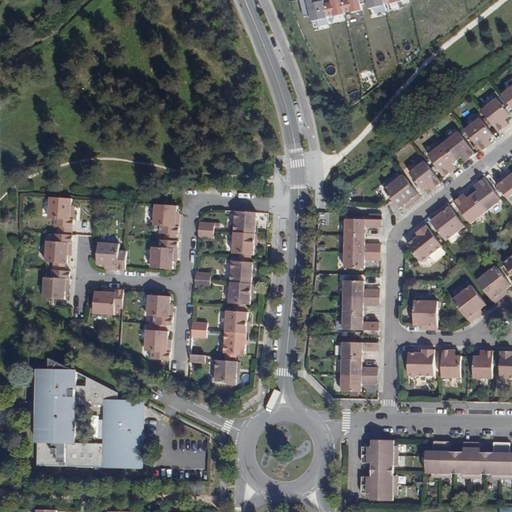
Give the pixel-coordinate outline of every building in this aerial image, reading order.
[(298,0),(303,18),(307,17),(309,25),(328,21),(327,18),(330,18),(331,19),(344,17),(343,13),(349,12),(349,15),(362,12),(362,9),(366,8),(368,11),(385,7),(384,4),(388,4),(388,6),(402,3),(401,0),(298,0)] [(511,87),(502,95),(511,107),(511,87)] [(498,99),(482,111),(498,132),(504,128),(502,124),(506,122),(504,120),(510,115),(498,99)] [(488,139),(494,135),(481,118),(465,130),(482,152),(488,147),(486,144),(489,141),(488,139)] [(443,144),(458,163),(464,159),(467,156),(469,158),(475,154),(458,132),(443,144)] [(453,167),(458,163),(443,144),(442,144),(428,155),(445,177),(450,173),(448,171),(453,167)] [(441,184),(424,162),(409,173),(422,190),(427,186),(429,188),(433,185),(435,189),(441,184)] [(420,198),(403,175),(384,190),(392,201),(399,209),(405,205),(409,202),(411,204),(420,198)] [(505,176),(495,183),(511,203),(511,175),(511,176),(508,179),(505,176)] [(473,196),(487,213),(501,201),(484,179),(478,183),(481,187),(477,189),(479,192),(473,196)] [(472,225),(487,213),(473,196),(468,200),(466,198),(463,201),(460,197),(454,202),(472,225)] [(74,213),(70,212),(71,205),(72,198),(51,197),(50,218),(56,218),(55,226),(60,226),(72,227),(73,227),(74,213)] [(154,225),(161,226),(160,233),(164,233),(176,234),(178,234),(179,221),(176,221),(176,213),(177,205),(168,205),(156,204),(154,225)] [(446,240),(464,225),(447,204),(438,211),(440,214),(436,217),(431,221),(443,236),(440,238),(443,243),(446,241),(446,240)] [(235,233),(256,234),(256,228),(256,223),(257,213),(237,212),(235,233)] [(345,236),(364,237),(364,228),(381,228),(381,221),(345,220),(345,236)] [(429,259),(429,256),(442,246),(426,225),(416,233),(416,234),(418,236),(414,239),(408,244),(422,262),(423,261),(426,262),(429,259)] [(59,235),(71,236),(72,227),(60,226),(59,235)] [(213,231),(198,230),(198,238),(213,239),(213,231)] [(175,242),(176,234),(164,233),(163,241),(175,242)] [(256,234),(235,233),(234,255),(241,255),(252,256),(255,256),(255,247),(256,234)] [(68,257),(68,249),(72,249),(73,236),(71,236),(59,235),(55,235),(54,242),(48,242),(46,262),(54,262),(66,263),(67,263),(68,257)] [(344,252),(380,253),(380,245),(364,244),(364,237),(345,236),(344,252)] [(159,248),(153,247),(152,268),(172,270),(173,264),(174,255),(177,256),(178,242),(175,242),(163,241),(160,241),(159,248)] [(98,266),(103,266),(112,266),(112,270),(126,271),(127,253),(119,252),(119,246),(99,245),(98,266)] [(380,253),(344,252),(344,269),(363,269),(364,260),(380,260),(380,253)] [(65,272),(66,263),(54,262),(53,271),(65,272)] [(233,283),(253,284),(253,278),(253,273),(254,263),(252,263),(241,262),(234,262),(233,283)] [(504,291),(510,286),(496,268),(478,283),(495,304),(504,296),(501,293),(504,291)] [(52,278),(46,278),(44,298),(65,299),(66,293),(66,285),(69,285),(70,272),(65,272),(53,271),(52,271),(52,278)] [(195,280),(210,281),(210,273),(196,272),(195,280)] [(344,281),(344,297),(379,298),(379,290),(363,290),(363,281),(344,281)] [(252,306),(253,284),(233,283),(231,304),(236,305),(248,305),(252,306)] [(471,323),(479,316),(477,313),(480,310),(486,306),(472,287),(454,302),(471,323)] [(95,313),(115,314),(116,308),(123,308),(125,291),(111,290),(111,293),(101,292),(96,292),(95,313)] [(150,297),(148,317),(154,317),(154,325),(155,325),(165,325),(172,326),(173,313),(169,312),(170,304),(170,299),(150,297)] [(379,298),(344,297),(343,314),(363,314),(363,305),(379,305),(379,298)] [(424,330),(436,330),(436,304),(413,304),(413,326),(421,326),(424,326),(424,330)] [(227,333),(247,334),(248,321),(249,313),(247,313),(236,312),(228,311),(227,333)] [(363,323),(363,314),(343,314),(343,331),(378,332),(379,323),(363,323)] [(192,330),(207,331),(207,324),(193,323),(192,330)] [(171,346),(167,346),(168,337),(168,332),(165,331),(154,331),(147,330),(146,351),(152,351),(151,358),(170,360),(171,346)] [(247,344),(247,334),(227,333),(226,354),(236,354),(246,355),(246,349),(247,344)] [(343,344),(343,359),(362,360),(363,351),(378,351),(378,345),(343,344)] [(418,353),(410,353),(410,376),(412,379),(418,380),(420,376),(435,377),(436,350),(424,350),(423,350),(423,353),(418,353)] [(442,350),(441,378),(460,379),(460,357),(453,358),(453,354),(448,354),(448,350),(442,350)] [(473,379),(493,380),(493,351),(486,351),(485,356),(481,355),(481,358),(474,358),(473,379)] [(511,356),(511,351),(501,351),(500,378),(511,378),(511,356)] [(204,363),(205,356),(190,355),(190,363),(204,363)] [(51,370),(37,370),(36,465),(101,467),(101,463),(135,464),(136,411),(121,411),(121,398),(112,398),(112,389),(82,375),(82,385),(74,385),(74,371),(51,359),(51,370)] [(362,368),(362,360),(343,359),(343,375),(378,376),(378,368),(362,368)] [(237,362),(236,361),(225,361),(217,361),(216,381),(229,382),(237,383),(237,374),(237,362)] [(82,375),(74,371),(74,385),(82,385),(82,375)] [(377,385),(378,376),(343,375),(342,392),(362,393),(362,384),(377,385)] [(136,398),(121,398),(121,411),(136,411),(136,398)] [(396,495),(397,477),(392,477),(393,465),(397,465),(397,446),(393,446),(393,440),(375,440),(375,448),(371,448),(362,448),(361,462),(371,462),(374,462),(374,478),(371,478),(360,478),(360,492),(370,492),(374,492),(374,500),(392,500),(392,495),(396,495)] [(450,476),(450,472),(461,472),(461,476),(480,477),(480,473),(491,473),(491,478),(511,478),(511,474),(511,473),(511,454),(509,455),(509,451),(509,443),(494,443),(493,451),(493,455),(478,454),(478,450),(478,442),(464,442),(464,450),(463,454),(448,454),(448,450),(448,441),(433,441),(433,449),(433,453),(426,454),(425,472),(431,472),(432,476),(450,476)]
